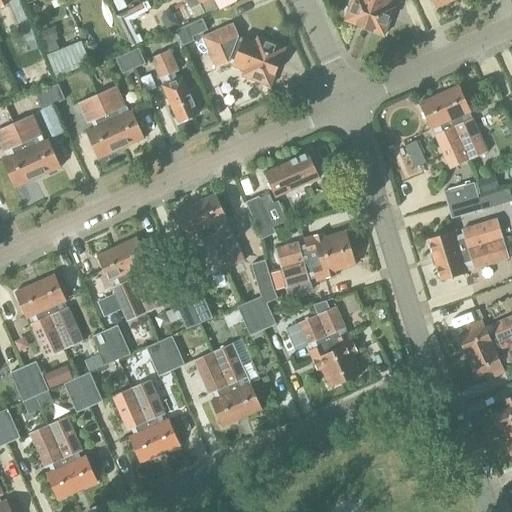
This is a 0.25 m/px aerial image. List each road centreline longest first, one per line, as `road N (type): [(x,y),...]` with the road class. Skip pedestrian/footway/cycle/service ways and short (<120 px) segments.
road 1 (residential): [(0,256),(346,101)]
road 2 (residential): [(120,511),(430,374)]
road 3 (residential): [(430,374),(346,101)]
road 4 (residential): [(346,101),(511,27)]
road 5 (residential): [(490,511),(430,374)]
